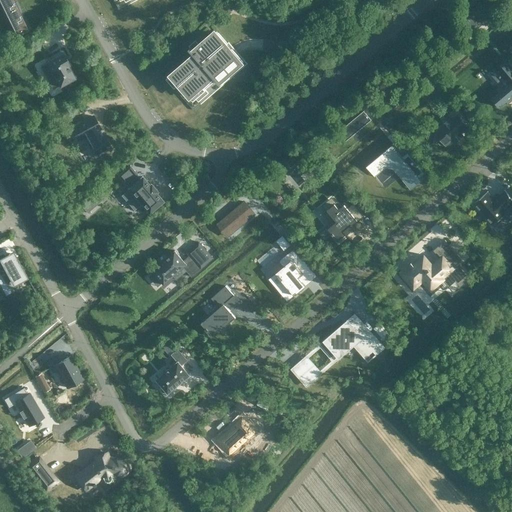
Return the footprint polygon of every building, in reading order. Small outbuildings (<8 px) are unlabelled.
[(13,0),(0,0),(0,3),(16,36),(28,30),(13,0)] [(113,0),(119,9),(127,5),(127,4),(135,0),(113,0)] [(473,9),(463,17),(471,26),(481,18),(473,9)] [(192,53),(164,77),(193,110),(200,104),(245,65),(234,52),(227,44),(226,44),(216,33),(205,42),(203,40),(204,40),(203,39),(198,43),(198,44),(192,49),(190,47),(189,48),(192,53)] [(31,44),(32,46),(35,51),(39,49),(35,42),(31,44)] [(63,54),(46,63),(55,78),(49,81),(53,89),(59,86),(60,87),(75,79),(68,66),(70,65),(63,54)] [(491,73),(496,80),(499,77),(500,78),(502,76),(508,84),(492,97),(491,98),(491,99),(492,98),(499,106),(498,107),(499,107),(510,98),(511,99),(511,97),(511,66),(506,59),(506,60),(491,73)] [(416,63),(411,67),(419,77),(425,73),(428,77),(433,72),(425,62),(419,67),(416,63)] [(383,95),(378,100),(388,112),(399,104),(385,88),(380,92),(383,95)] [(364,111),(338,132),(345,141),(371,120),(364,111)] [(435,133),(434,139),(440,145),(445,145),(447,144),(452,140),(455,143),(463,136),(460,133),(467,127),(457,115),(451,120),(450,120),(449,119),(440,126),(441,128),(435,133)] [(92,116),(71,128),(78,140),(86,136),(90,143),(88,144),(96,156),(110,148),(92,116)] [(392,145),(366,167),(372,174),(386,163),(392,163),(412,188),(421,180),(418,176),(422,172),(408,155),(404,159),(392,145)] [(129,166),(118,175),(126,184),(127,184),(129,187),(128,189),(129,190),(122,196),(134,210),(141,204),(149,213),(163,201),(156,193),(157,191),(151,184),(149,185),(142,176),(139,179),(136,176),(137,175),(129,166)] [(487,191),(473,204),(474,204),(492,225),(491,225),(492,226),(505,214),(509,218),(511,214),(511,198),(504,190),(504,191),(494,200),(487,192),(488,191),(487,191)] [(97,194),(83,207),(88,213),(103,201),(97,194)] [(244,202),(221,221),(231,233),(239,226),(238,225),(244,219),(242,216),(250,209),(244,202)] [(326,227),(319,232),(324,238),(331,232),(332,234),(331,234),(333,236),(338,241),(346,234),(347,234),(346,233),(349,231),(347,228),(357,220),(344,205),(340,208),(336,203),(323,213),(324,214),(327,212),(335,223),(328,229),(326,227)] [(276,241),(284,250),(290,245),(282,236),(276,241)] [(154,272),(149,277),(158,286),(162,282),(164,284),(173,276),(176,280),(187,271),(192,277),(213,258),(199,242),(186,252),(190,256),(184,261),(175,250),(152,270),(154,272)] [(410,264),(401,272),(411,284),(412,283),(412,282),(419,276),(429,288),(432,285),(433,286),(434,285),(433,284),(441,278),(442,279),(443,278),(441,276),(446,271),(454,281),(457,278),(460,282),(467,275),(462,269),(459,271),(454,265),(461,259),(452,249),(442,258),(438,261),(435,263),(435,264),(433,266),(423,254),(412,263),(410,261),(408,262),(410,264)] [(278,277),(274,281),(288,298),(302,287),(299,284),(303,281),(300,277),(310,269),(294,250),(281,261),(285,266),(276,273),(278,275),(277,275),(278,277)] [(13,251),(0,258),(0,269),(4,268),(9,277),(12,275),(17,284),(28,278),(13,251)] [(219,308),(201,323),(206,329),(205,329),(206,331),(208,330),(211,334),(228,320),(229,322),(235,317),(224,304),(234,296),(226,286),(211,298),(219,308)] [(330,334),(323,341),(338,359),(346,352),(344,350),(353,342),(355,345),(356,344),(360,348),(357,350),(364,358),(381,343),(374,335),(373,336),(361,321),(353,328),(348,322),(346,320),(339,327),(340,328),(331,335),(330,334)] [(157,378),(156,379),(157,380),(167,392),(168,393),(169,392),(176,386),(181,382),(181,381),(189,375),(190,375),(189,374),(181,365),(187,360),(178,350),(172,355),(178,362),(157,379),(157,378)] [(57,356),(46,362),(49,368),(55,365),(67,388),(83,379),(70,355),(60,361),(57,356)] [(294,366),(292,368),(308,386),(315,379),(313,376),(318,372),(312,366),(307,359),(301,363),(299,361),(294,366)] [(41,374),(35,377),(41,387),(47,384),(41,374)] [(23,387),(4,399),(8,407),(15,403),(20,410),(19,411),(23,418),(24,417),(29,425),(40,418),(43,416),(38,408),(29,393),(28,394),(23,387)] [(243,419),(219,440),(230,453),(254,432),(243,419)] [(30,441),(17,450),(22,457),(35,448),(30,441)] [(77,475),(75,477),(85,489),(101,477),(101,479),(101,480),(102,480),(102,481),(103,482),(104,483),(105,483),(106,483),(106,484),(107,484),(108,483),(109,483),(110,483),(110,482),(111,482),(111,481),(112,481),(112,480),(113,479),(113,478),(113,477),(113,476),(112,474),(120,475),(121,475),(122,475),(123,475),(124,474),(125,474),(125,473),(126,473),(126,472),(127,472),(127,471),(128,471),(128,470),(128,469),(128,468),(128,467),(128,466),(128,465),(128,464),(127,463),(127,462),(126,462),(126,461),(125,461),(125,460),(124,460),(123,460),(122,459),(116,458),(114,458),(111,458),(109,458),(108,458),(106,452),(95,456),(96,461),(95,462),(94,462),(93,463),(92,464),(90,465),(86,468),(85,470),(82,472),(77,475)] [(39,457),(28,466),(46,489),(57,481),(39,457)]
